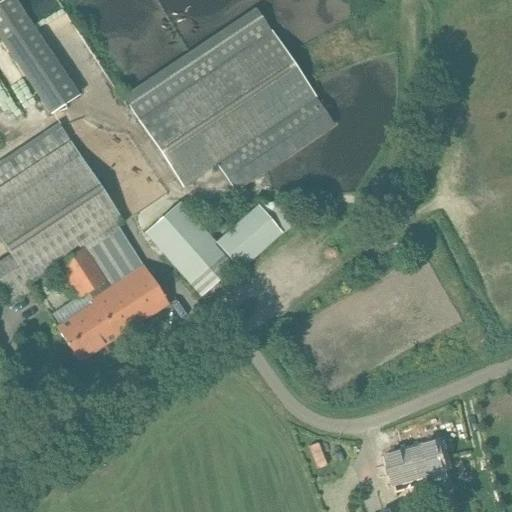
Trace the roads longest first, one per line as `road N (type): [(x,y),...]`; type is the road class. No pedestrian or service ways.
road 1 (unclassified): [(0,460),(204,330),(240,340),(295,409),(344,427),(511,364)]
road 2 (unknown): [(339,226),(217,330)]
